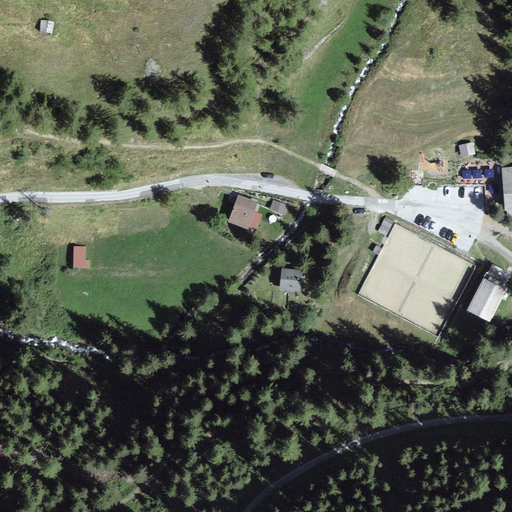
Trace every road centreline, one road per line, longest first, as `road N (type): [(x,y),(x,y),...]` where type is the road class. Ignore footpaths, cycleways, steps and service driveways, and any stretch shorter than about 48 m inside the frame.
road 1 (residential): [(0,201),(111,199),(222,182),(392,205),(478,227)]
road 2 (track): [(511,415),(430,422),(366,439),(303,470),(253,511)]
